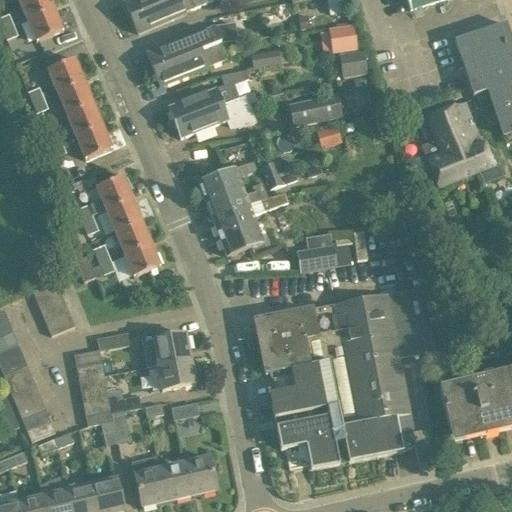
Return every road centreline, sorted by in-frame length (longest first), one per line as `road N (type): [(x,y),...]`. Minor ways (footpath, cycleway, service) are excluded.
road 1 (residential): [(259,511),(211,311),(83,0)]
road 2 (residential): [(322,511),(511,468)]
